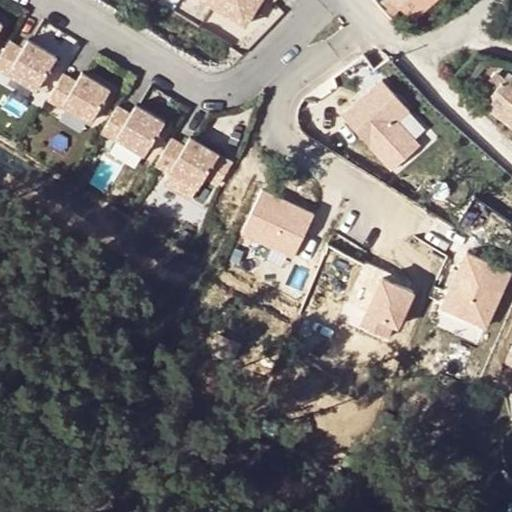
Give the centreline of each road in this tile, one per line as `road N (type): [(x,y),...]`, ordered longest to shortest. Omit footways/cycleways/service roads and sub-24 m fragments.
road 1 (residential): [(368,21),(291,79),(277,103),(276,126),(285,141),(445,239)]
road 2 (residential): [(46,0),(206,91),(235,87),(328,0)]
road 3 (residential): [(410,50),(465,113),(511,150)]
